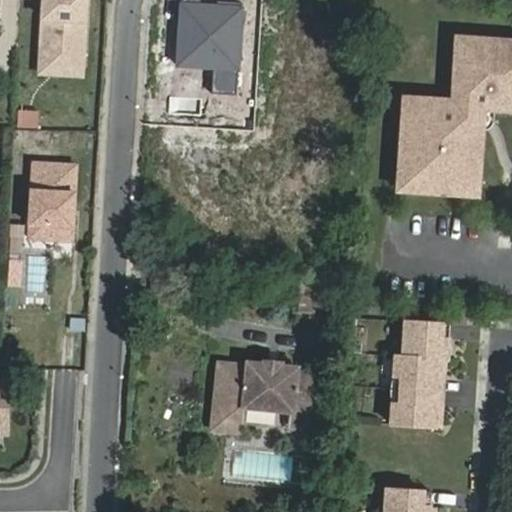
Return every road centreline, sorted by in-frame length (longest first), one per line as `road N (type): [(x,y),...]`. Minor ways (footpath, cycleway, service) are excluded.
road 1 (residential): [(135,0),(101,511)]
road 2 (residential): [(0,500),(54,490),(64,359)]
road 3 (residential): [(496,511),(511,356)]
